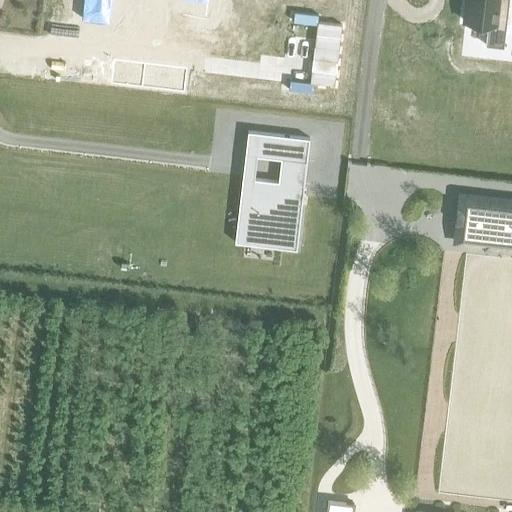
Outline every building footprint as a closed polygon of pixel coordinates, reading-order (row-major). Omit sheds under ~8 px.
[(108,29),(111,0),(181,0),(208,3),(208,0),(82,0),(80,25),(108,29)] [(466,0),(464,20),(487,23),(485,45),(503,47),(508,0),(466,0)] [(317,21),(310,82),(334,85),(341,24),(317,21)] [(112,61),(109,86),(141,90),(143,65),(112,61)] [(247,131),(247,132),(259,133),(256,156),(306,162),(309,138),(247,131)] [(234,241),(234,242),(296,249),(304,184),(277,181),(254,178),(246,243),(234,241)] [(511,201),(462,196),(457,233),(511,239),(511,201)] [(328,500),(326,511),(352,511),(354,504),(328,500)]
